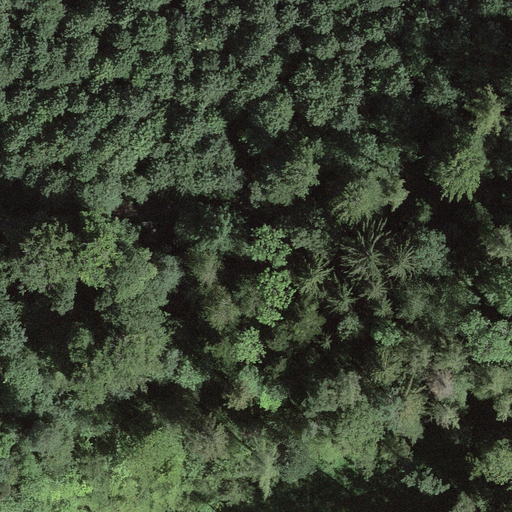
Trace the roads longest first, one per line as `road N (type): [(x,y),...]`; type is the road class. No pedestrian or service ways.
road 1 (track): [(511,188),(460,199),(0,220)]
road 2 (track): [(511,453),(411,487),(290,511)]
